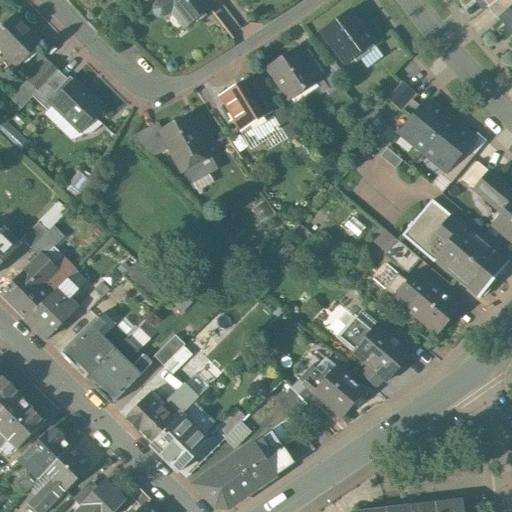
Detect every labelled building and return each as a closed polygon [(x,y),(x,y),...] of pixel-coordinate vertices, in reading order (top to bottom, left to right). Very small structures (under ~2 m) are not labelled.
[(202,0),(161,0),(170,12),(175,8),(187,24),(209,8),(202,0)] [(511,0),(497,0),(488,7),(487,9),(498,22),(500,20),(500,19),(511,8),(511,0)] [(511,8),(500,19),(500,20),(511,33),(511,41),(511,42),(511,8)] [(349,11),(321,32),(346,65),(374,44),(349,11)] [(14,16),(2,28),(1,26),(0,26),(0,49),(12,62),(17,68),(41,45),(14,16)] [(12,62),(0,49),(0,67),(3,70),(12,62)] [(296,49),(267,68),(289,102),(292,100),(295,104),(305,97),(302,93),(324,79),(311,59),(305,63),(296,49)] [(46,61),(27,82),(37,92),(38,92),(57,71),(46,61)] [(37,92),(32,97),(47,112),(52,106),(74,83),(69,78),(67,80),(57,71),(38,92),(37,92)] [(270,113),(250,80),(221,97),(241,130),(270,113)] [(27,82),(18,91),(19,91),(11,100),(20,110),(32,97),(37,92),(27,82)] [(94,102),(74,83),(52,106),(79,132),(103,108),(95,101),(94,102)] [(402,83),(387,100),(396,108),(411,91),(402,83)] [(341,87),(326,97),(339,117),(354,107),(341,87)] [(411,91),(396,108),(401,112),(412,101),(416,95),(411,91)] [(421,109),(412,101),(401,112),(388,128),(399,137),(402,134),(401,134),(421,109)] [(449,121),(426,103),(421,109),(401,134),(402,134),(424,152),(449,121)] [(161,131),(160,132),(169,149),(177,165),(179,164),(206,150),(213,146),(201,123),(194,127),(188,116),(161,131)] [(449,121),(424,152),(446,170),(447,171),(464,149),(472,139),(449,121)] [(157,124),(133,137),(153,158),(169,149),(160,132),(161,131),(157,124)] [(464,149),(447,171),(446,170),(441,176),(451,184),(474,156),(464,149)] [(206,150),(179,164),(189,182),(190,181),(189,180),(207,170),(202,161),(210,157),(206,150)] [(488,172),(477,163),(462,181),(473,190),(474,190),(474,191),(478,186),(477,186),(488,172)] [(511,192),(488,172),(477,186),(478,186),(505,210),(492,225),(511,241),(511,192)] [(509,266),(431,201),(402,237),(433,264),(436,261),(481,299),(509,266)] [(58,202),(41,219),(48,227),(66,211),(58,202)] [(38,223),(21,240),(30,249),(47,232),(38,223)] [(0,264),(18,246),(0,228),(0,264)] [(47,232),(30,249),(40,259),(41,259),(57,243),(47,232)] [(418,260),(396,240),(384,255),(406,274),(418,260)] [(40,259),(24,275),(37,287),(52,271),(53,271),(41,259),(40,259)] [(63,261),(53,271),(52,271),(37,287),(49,299),(67,280),(75,273),(63,261)] [(176,288),(136,264),(123,277),(156,308),(176,288)] [(414,271),(404,282),(396,275),(383,290),(406,308),(427,282),(414,271)] [(23,274),(1,296),(26,321),(49,299),(37,287),(24,275),(23,274)] [(78,292),(67,280),(49,299),(56,306),(64,299),(68,295),(71,298),(78,292)] [(458,308),(427,282),(406,308),(436,334),(458,308)] [(49,299),(26,321),(46,340),(67,318),(56,306),(49,299)] [(75,310),(64,299),(56,306),(67,318),(75,310)] [(105,327),(96,318),(88,327),(97,335),(105,327)] [(355,318),(336,341),(352,354),(371,332),(355,318)] [(88,327),(61,355),(86,380),(114,352),(102,340),(97,335),(88,327)] [(110,331),(105,327),(97,335),(102,340),(110,331)] [(110,331),(102,340),(114,352),(126,339),(114,327),(110,331)] [(371,332),(352,354),(366,366),(382,378),(386,382),(408,355),(375,327),(371,332)] [(173,337),(153,358),(163,367),(183,347),(173,337)] [(126,339),(114,352),(127,364),(139,352),(126,339)] [(127,364),(114,352),(86,380),(111,405),(139,376),(130,368),(127,364)] [(151,364),(142,355),(130,368),(139,376),(151,364)] [(382,378),(366,366),(360,374),(374,388),(382,378)] [(363,391),(334,368),(313,394),(323,402),(342,417),(363,391)] [(0,412),(17,395),(0,378),(0,412)] [(184,387),(172,400),(176,405),(169,412),(176,419),(196,399),(184,387)] [(313,394),(306,387),(299,396),(307,405),(314,412),(323,402),(313,394)] [(150,393),(125,418),(151,444),(173,422),(176,419),(169,412),(150,393)] [(289,406),(278,393),(272,399),(281,408),(260,428),(266,435),(272,431),(304,406),(297,399),(289,406)] [(17,395),(0,412),(0,446),(6,440),(16,449),(43,422),(17,395)] [(268,395),(242,422),(254,434),(260,428),(281,408),(272,399),(268,395)] [(221,427),(211,417),(201,427),(211,437),(221,427)] [(201,427),(195,421),(184,433),(200,448),(211,437),(201,427)] [(184,433),(173,422),(151,444),(178,470),(200,448),(184,433)] [(50,429),(19,460),(38,479),(44,473),(69,447),(62,441),(63,439),(62,434),(59,432),(56,429),(53,429),(52,429),(51,430),(50,429)] [(266,435),(237,456),(259,488),(276,476),(267,462),(278,454),(285,449),(272,431),(266,435)] [(230,439),(227,436),(214,450),(220,459),(238,446),(232,437),(230,439)] [(69,447),(44,473),(52,480),(28,504),(35,511),(44,511),(89,467),(69,447)] [(288,468),(278,454),(267,462),(276,476),(288,468)] [(237,456),(193,486),(214,508),(228,509),(259,488),(237,456)] [(30,477),(21,478),(15,485),(24,494),(35,482),(30,477)] [(104,483),(81,507),(86,511),(114,511),(124,502),(104,483)] [(114,511),(137,511),(144,505),(132,493),(124,502),(114,511)] [(462,511),(483,511),(482,499),(461,501),(462,511)] [(462,511),(461,501),(434,505),(435,511),(462,511)]
